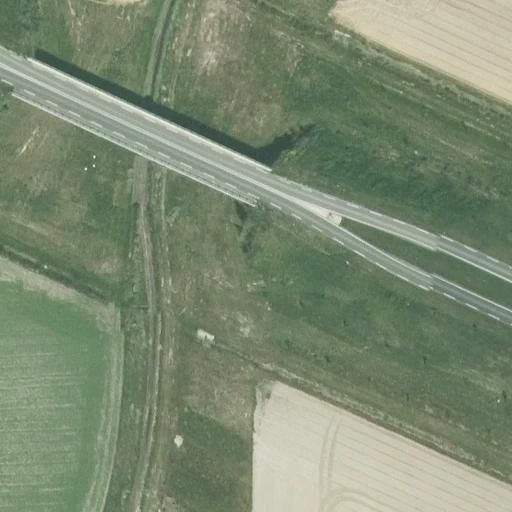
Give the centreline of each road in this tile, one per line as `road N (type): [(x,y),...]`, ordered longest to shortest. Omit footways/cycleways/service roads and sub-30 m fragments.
road 1 (tertiary): [(298,201),(19,73)]
road 2 (tertiary): [(298,201),(391,264),(511,320)]
road 3 (tertiary): [(511,278),(417,234),(298,201)]
